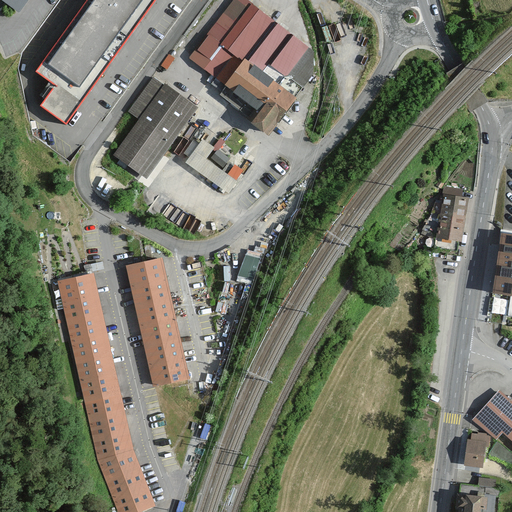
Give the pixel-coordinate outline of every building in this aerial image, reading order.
[(0,0),(20,14),(29,0),(0,0)] [(67,130),(159,0),(90,0),(36,76),(55,90),(40,111),(67,130)] [(281,88),(309,50),(242,0),(236,0),(192,59),(228,86),(225,89),(261,117),(252,129),(269,142),(300,102),(281,88)] [(169,68),(174,57),(168,54),(163,65),(169,68)] [(137,122),(110,158),(139,179),(142,176),(147,180),(199,109),(153,75),(125,113),(137,122)] [(192,154),(186,162),(228,191),(237,179),(228,173),(234,163),(230,161),(224,168),(208,157),(215,148),(197,136),(187,150),(192,154)] [(222,167),(230,159),(220,149),(212,157),(222,167)] [(230,174),(239,180),(245,170),(235,164),(230,174)] [(461,192),(442,189),(438,205),(433,203),(418,236),(434,243),(457,246),(459,237),(463,213),(465,201),(461,201),(461,192)] [(511,232),(501,231),(492,289),(496,289),(511,291),(511,232)] [(163,260),(126,268),(152,391),(189,383),(163,260)] [(103,262),(91,265),(92,273),(105,270),(103,262)] [(94,276),(57,282),(98,460),(118,511),(148,511),(157,509),(134,451),(94,276)] [(511,291),(496,289),(491,321),(506,323),(506,316),(511,316),(511,291)] [(479,414),(476,418),(496,435),(501,429),(511,438),(511,402),(499,391),(479,414)] [(466,433),(461,468),(479,470),(487,435),(466,433)] [(497,511),(500,494),(466,489),(462,511),(497,511)]
